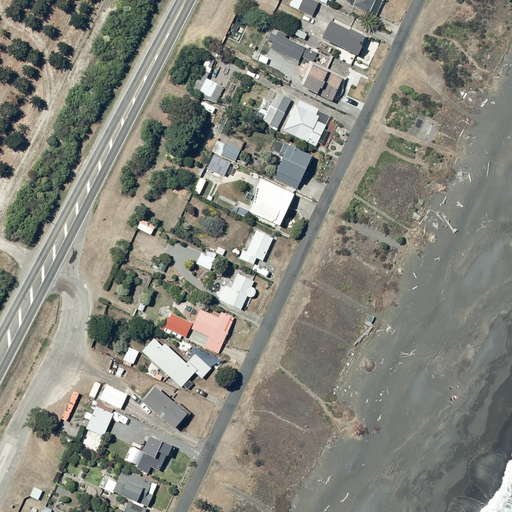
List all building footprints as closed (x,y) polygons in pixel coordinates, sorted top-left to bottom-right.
[(318,2),(313,0),(291,0),(288,6),(311,17),(318,2)] [(382,0),(345,0),(344,2),(375,17),(382,0)] [(318,38),(321,40),(355,55),(363,36),(327,20),(318,38)] [(266,47),(287,57),(297,61),(301,52),(305,45),(274,30),(266,47)] [(342,82),(339,81),(341,78),(309,63),(298,87),(330,101),(333,103),(342,82)] [(210,98),(217,84),(210,80),(200,75),(193,90),(210,98)] [(291,100),(276,92),(269,105),(263,101),(258,112),(265,116),(262,122),(275,129),(291,100)] [(327,149),(334,134),(338,127),(327,121),(330,115),(298,101),(296,106),(293,105),(281,130),(314,146),(316,143),(327,149)] [(242,142),(227,136),(224,144),(219,155),(234,162),(242,142)] [(310,173),(305,170),(310,158),(276,142),(271,152),(281,156),(270,179),(295,191),(301,178),(307,180),(310,173)] [(229,163),(211,155),(205,167),(223,176),(229,163)] [(213,183),(198,177),(191,192),(210,200),(215,189),(211,187),(213,183)] [(293,196),(259,180),(255,189),(258,190),(247,213),(278,228),(293,196)] [(237,203),(219,195),(215,205),(244,217),(249,205),(238,201),(237,203)] [(272,238),(255,230),(245,253),(241,251),(238,258),(252,265),(255,258),(261,261),(272,238)] [(201,249),(194,264),(212,272),(218,256),(201,249)] [(232,272),(218,300),(239,310),(246,295),(251,298),(255,290),(249,287),(252,281),(235,274),(232,272)] [(217,318),(198,309),(189,329),(208,337),(203,347),(216,353),(232,318),(220,312),(217,318)] [(169,313),(161,331),(180,339),(181,336),(184,338),(191,323),(169,313)] [(180,387),(181,386),(185,390),(191,383),(186,379),(193,372),(200,378),(210,368),(193,354),(185,364),(162,343),(160,345),(152,338),(140,351),(180,387)] [(138,351),(127,346),(121,360),(132,364),(138,351)] [(126,395),(105,385),(98,399),(119,409),(126,395)] [(188,414),(156,386),(143,401),(174,429),(188,414)] [(111,414),(94,406),(84,429),(102,436),(111,414)] [(158,471),(165,456),(169,458),(173,447),(170,446),(146,436),(141,447),(133,443),(124,462),(146,472),(149,467),(158,471)] [(111,494),(112,492),(127,499),(121,511),(143,511),(156,484),(130,473),(129,476),(119,472),(115,482),(107,478),(103,487),(102,490),(111,494)]
